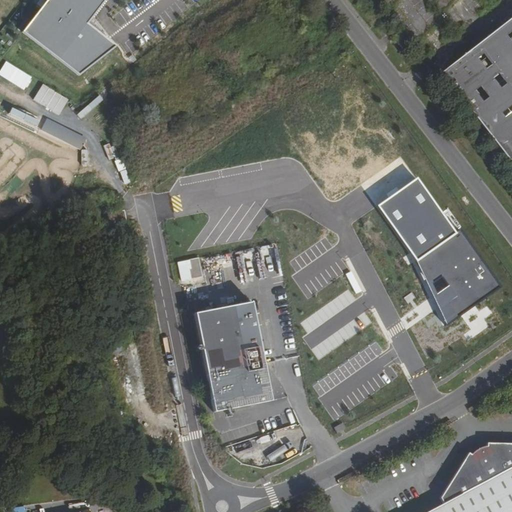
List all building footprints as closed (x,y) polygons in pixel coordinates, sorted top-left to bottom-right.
[(83,25),(102,0),(41,0),(17,32),(76,77),(113,48),(83,25)] [(384,0),(395,15),(404,8),(398,0),(384,0)] [(511,17),(440,74),(511,166),(511,17)] [(394,31),(390,34),(394,40),(398,37),(394,31)] [(402,40),(397,44),(403,52),(408,48),(402,40)] [(0,76),(26,89),(32,77),(4,64),(0,72),(0,76)] [(42,85),(33,100),(59,115),(68,100),(42,85)] [(41,131),(81,149),(86,137),(46,120),(41,131)] [(124,210),(106,214),(108,227),(126,223),(124,210)] [(197,258),(188,260),(191,275),(200,273),(197,258)] [(251,302),(194,314),(213,412),(270,401),(251,302)] [(342,423),(334,428),(337,433),(345,429),(342,423)] [(442,504),(427,511),(511,511),(511,444),(486,443),(486,446),(485,446),(482,447),(480,447),(477,449),(476,450),(474,451),(472,453),(470,455),(467,453),(439,498),(442,504)]
